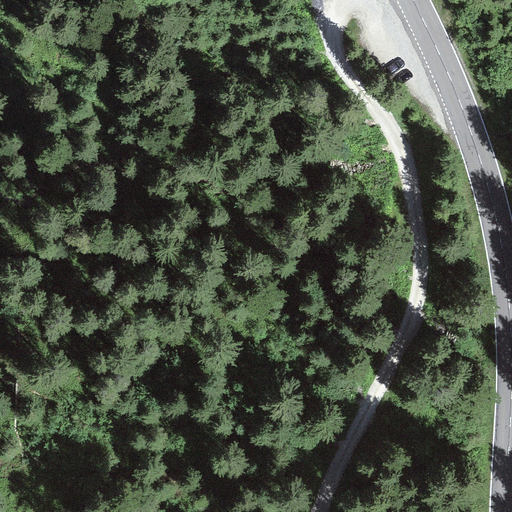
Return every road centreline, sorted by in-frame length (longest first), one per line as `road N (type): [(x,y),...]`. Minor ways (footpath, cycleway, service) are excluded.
road 1 (track): [(339,0),(331,16),(334,48),(404,157),(420,283),(406,331),(319,511)]
road 2 (secondary): [(414,0),(482,165),(506,256),(511,326)]
road 3 (secondary): [(511,389),(505,511)]
